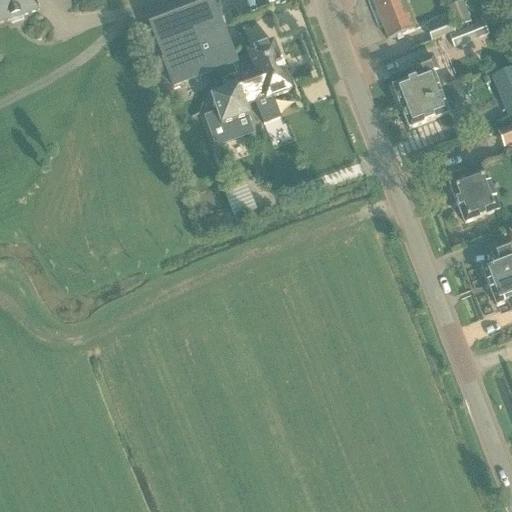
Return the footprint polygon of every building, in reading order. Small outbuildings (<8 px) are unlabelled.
[(0,0),(0,23),(38,10),(34,0),(0,0)] [(213,0),(179,13),(202,76),(217,71),(219,76),(230,72),(240,98),(252,93),(256,105),(264,125),(280,119),(272,99),(296,90),(276,40),(245,52),(247,57),(236,61),(213,0)] [(414,29),(402,0),(372,0),(388,39),(414,29)] [(471,22),(462,2),(448,8),(456,28),(471,22)] [(179,13),(149,25),(173,87),(202,76),(179,13)] [(511,35),(511,15),(500,20),(507,38),(511,35)] [(455,33),(451,21),(428,30),(432,42),(455,33)] [(477,39),(473,28),(451,36),(455,48),(477,39)] [(393,88),(398,103),(443,85),(432,58),(410,67),(415,78),(393,88)] [(511,117),(511,73),(511,71),(488,80),(504,121),(511,117)] [(220,127),(208,131),(214,148),(254,134),(245,109),(256,105),(252,93),(240,98),(230,72),(219,76),(221,83),(225,92),(209,97),(220,127)] [(443,85),(398,103),(409,130),(447,114),(445,110),(464,103),(456,84),(444,89),(443,85)] [(511,145),(511,127),(499,133),(505,148),(511,145)] [(485,172),(449,186),(464,224),(500,210),(485,172)] [(481,268),(490,290),(511,281),(511,250),(510,244),(491,252),(495,262),(481,268)] [(511,281),(490,290),(496,306),(507,302),(511,313),(511,312),(511,281)]
